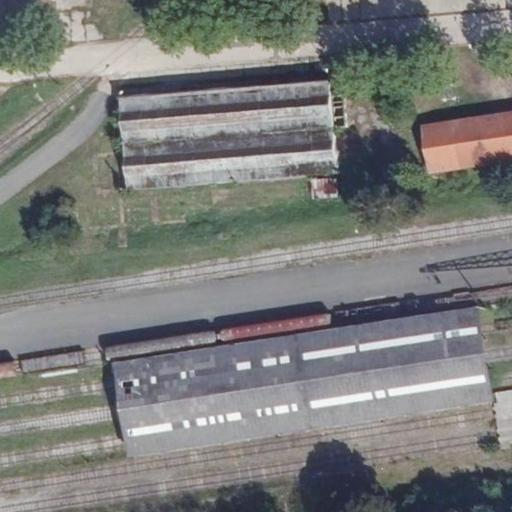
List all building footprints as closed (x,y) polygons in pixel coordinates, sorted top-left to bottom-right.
[(43,0),(0,0),(0,14),(45,11),(43,0)] [(232,53),(209,57),(212,70),(234,65),(232,53)] [(329,83),(119,101),(127,193),(336,175),(335,159),(344,158),(342,133),(332,133),(332,128),(344,127),(342,95),(330,96),(329,83)] [(511,119),(422,134),(430,178),(511,164),(511,119)] [(479,308),(117,365),(121,385),(125,413),(130,441),(133,459),(495,401),(492,385),(487,357),(482,328),(479,308)]
